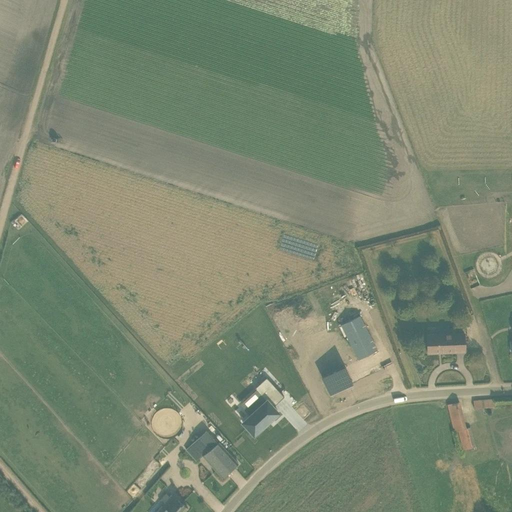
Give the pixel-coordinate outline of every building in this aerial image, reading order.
[(352,287),(366,284),(363,273),(349,277),(352,287)] [(345,308),(363,303),(361,295),(343,300),(345,308)] [(360,316),(341,326),(358,360),(377,350),(360,316)] [(465,352),(465,342),(464,333),(427,335),(427,353),(465,352)] [(330,394),(352,383),(344,367),(322,377),(330,394)] [(255,388),(262,396),(245,411),(250,416),(242,422),(254,435),(278,413),(273,407),(284,397),(266,377),(255,388)] [(226,400),(218,392),(224,387),(215,378),(196,395),(213,413),(226,400)] [(493,399),(473,401),(474,409),(494,407),(493,399)] [(461,407),(459,401),(447,404),(449,410),(461,407)] [(458,431),(463,450),(475,447),(470,427),(466,428),(458,431)] [(201,436),(192,445),(222,478),(238,464),(219,442),(212,447),(201,436)] [(167,506),(161,511),(184,511),(188,508),(175,497),(172,500),(165,493),(159,500),(167,506)]
